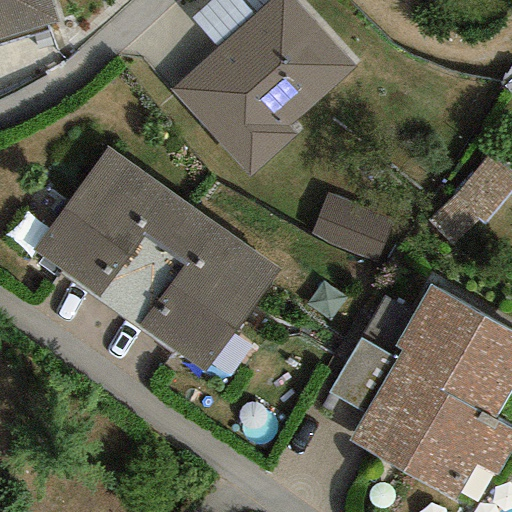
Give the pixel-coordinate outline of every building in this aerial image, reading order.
[(0,0),(0,39),(56,23),(49,0),(0,0)] [(352,67),(289,0),(265,0),(167,91),(248,177),(294,134),(287,126),(352,67)] [(277,270),(105,147),(31,250),(204,373),(277,270)] [(511,189),(511,176),(484,158),(449,199),(425,221),(449,245),(476,221),(483,227),(511,189)] [(392,220),(325,192),(308,234),(375,261),(392,220)] [(511,366),(511,350),(414,301),(336,455),(448,511),(474,511),(511,439),(482,425),(511,366)] [(326,381),(355,398),(389,340),(360,323),(326,381)]
